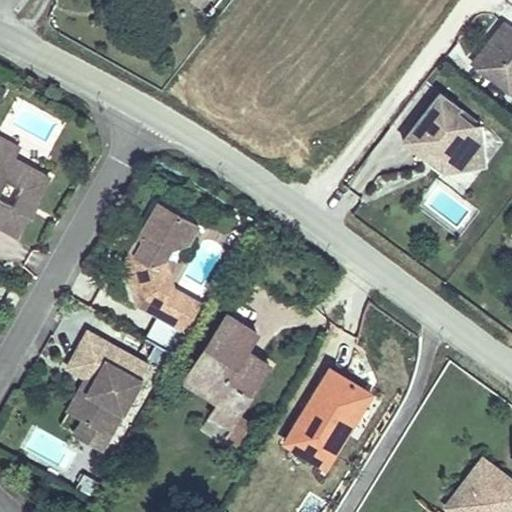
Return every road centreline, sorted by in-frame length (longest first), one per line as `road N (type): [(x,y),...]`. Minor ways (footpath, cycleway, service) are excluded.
road 1 (residential): [(0,35),(318,220),(511,365)]
road 2 (unknown): [(318,220),(482,0)]
